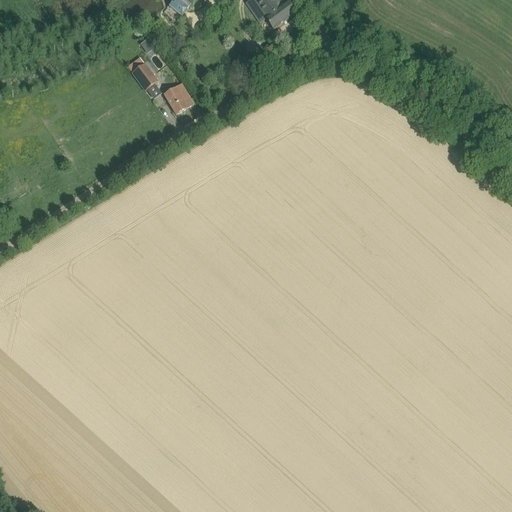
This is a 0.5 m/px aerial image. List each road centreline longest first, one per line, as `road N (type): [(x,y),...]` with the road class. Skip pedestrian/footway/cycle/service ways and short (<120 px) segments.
road 1 (unclassified): [(8,243),(327,43)]
road 2 (unclassified): [(511,184),(430,108),(327,43)]
